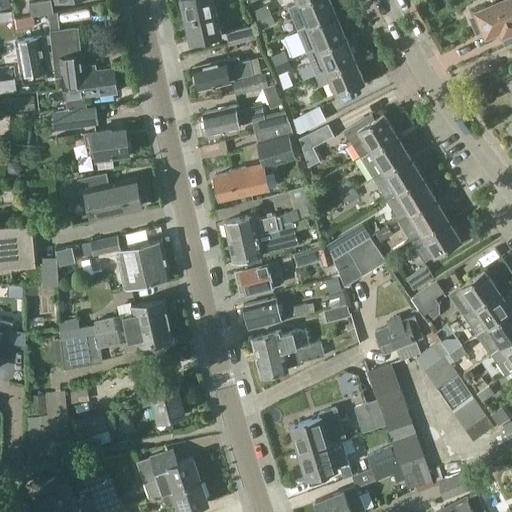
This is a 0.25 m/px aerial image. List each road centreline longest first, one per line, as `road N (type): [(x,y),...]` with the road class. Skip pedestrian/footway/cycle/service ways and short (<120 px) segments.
road 1 (residential): [(261,511),(198,279),(138,0)]
road 2 (residential): [(511,191),(417,62),(384,0)]
